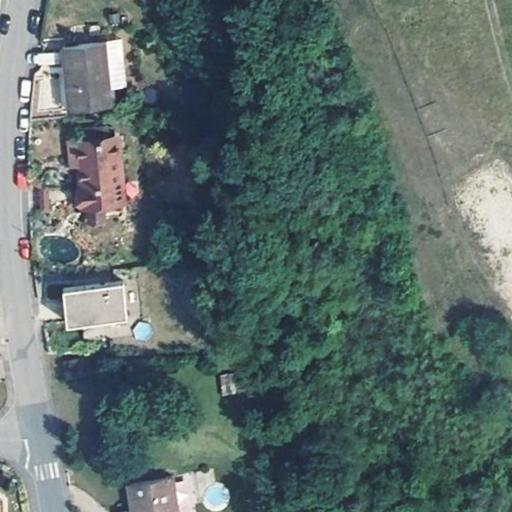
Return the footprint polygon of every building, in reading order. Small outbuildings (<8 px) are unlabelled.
[(119,105),(116,43),(70,45),(72,106),(119,105)] [(37,110),(53,108),(51,77),(35,79),(37,110)] [(124,199),(119,136),(74,140),(76,163),(83,162),(86,203),(124,199)] [(121,281),(61,288),(65,323),(125,317),(121,281)] [(133,338),(149,340),(151,324),(135,322),(133,338)] [(98,371),(94,355),(68,360),(71,377),(98,371)] [(219,375),(222,396),(236,394),(233,373),(219,375)] [(174,511),(170,474),(127,479),(129,507),(126,507),(134,511),(174,511)]
